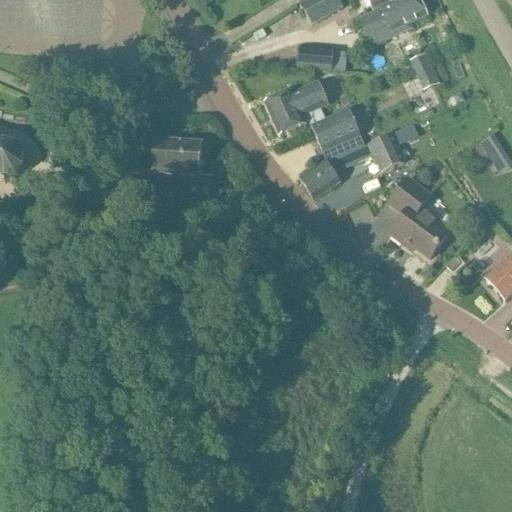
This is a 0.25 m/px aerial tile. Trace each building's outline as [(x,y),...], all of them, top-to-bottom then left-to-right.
[(310,0),(300,7),(312,29),(344,12),(337,0),(310,0)] [(371,46),(393,35),(394,39),(411,31),(409,27),(427,18),(417,0),(409,0),(383,13),(382,11),(360,22),(371,46)] [(367,0),(374,12),(398,0),(367,0)] [(298,70),(331,72),(333,51),(300,48),(298,70)] [(426,54),(408,63),(422,93),(440,84),(426,54)] [(291,95),(265,106),(280,139),(305,128),(304,126),(309,124),(312,130),(311,130),(327,165),(328,168),(347,159),(353,157),(366,150),(366,149),(349,113),(326,123),(321,111),(329,108),(319,86),(293,97),(291,95)] [(353,157),(347,159),(351,168),(373,158),(382,177),(404,167),(396,150),(391,138),(368,148),(366,149),(366,150),(353,157)] [(504,151),(496,139),(475,152),(483,164),(504,151)] [(176,205),(210,207),(212,180),(204,180),(200,179),(202,147),(154,143),(151,178),(173,180),(174,178),(178,178),(176,205)] [(0,180),(1,181),(0,184),(3,184),(4,181),(12,180),(14,182),(17,181),(15,178),(20,172),(23,174),(24,171),(21,169),(22,161),(25,160),(24,157),(21,158),(17,151),(19,149),(17,147),(15,149),(6,148),(6,144),(3,144),(3,147),(0,146),(0,180)] [(327,165),(300,182),(314,203),(340,186),(339,184),(334,176),(328,168),(327,165)] [(406,245),(429,263),(450,235),(420,212),(430,199),(408,183),(389,207),(405,219),(391,238),(404,248),(406,245)] [(511,261),(486,285),(505,306),(511,299),(511,261)]
